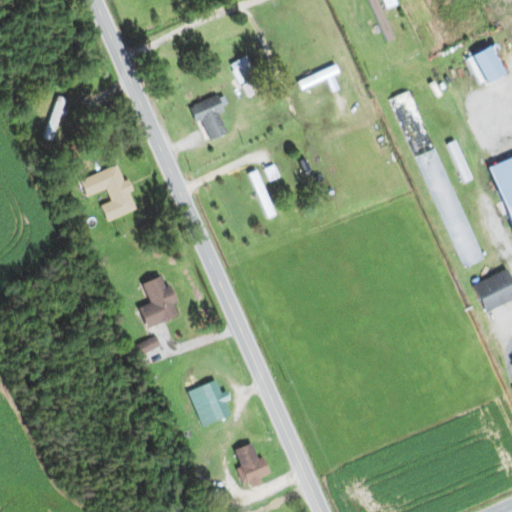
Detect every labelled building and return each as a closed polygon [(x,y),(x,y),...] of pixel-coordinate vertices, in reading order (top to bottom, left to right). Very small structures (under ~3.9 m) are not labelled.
[(386,40),(392,37),(373,0),(369,0),(367,1),(386,40)] [(228,64),(244,98),(262,90),(245,56),(228,64)] [(406,91),(385,100),(463,266),(483,257),(406,91)] [(226,132),(213,96),(187,105),(193,123),(201,120),(207,139),(226,132)] [(55,98),(41,137),(51,141),(65,102),(55,98)] [(469,180),(455,140),(446,144),(460,183),(469,180)] [(105,221),(135,209),(117,164),(77,180),(84,197),(103,189),(108,201),(99,205),(105,221)] [(247,175),(264,212),(272,209),(255,171),(247,175)] [(471,285),(483,311),(511,298),(511,284),(505,270),(471,285)] [(141,283),(148,305),(137,308),(144,328),(177,317),(163,276),(141,283)] [(158,348),(155,339),(133,346),(136,355),(158,348)] [(214,421),(228,415),(216,387),(202,393),(214,421)] [(266,475),(252,442),(230,451),(244,485),(266,475)]
